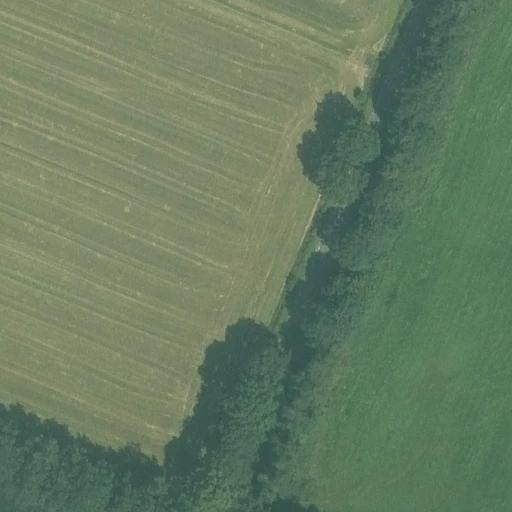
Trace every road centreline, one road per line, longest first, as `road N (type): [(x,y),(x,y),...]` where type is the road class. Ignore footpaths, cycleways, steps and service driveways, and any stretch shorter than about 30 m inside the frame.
road 1 (unclassified): [(222,511),(428,0)]
road 2 (track): [(180,511),(0,438)]
